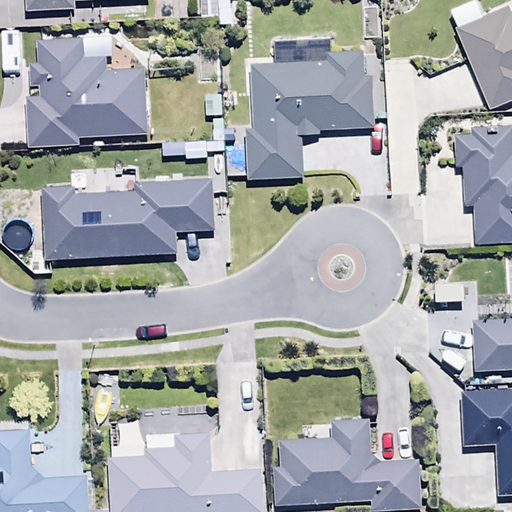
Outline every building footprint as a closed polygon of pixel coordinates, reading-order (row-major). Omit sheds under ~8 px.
[(23,0),(24,9),(73,7),(73,0),(23,0)] [(507,0),(452,22),(488,106),(511,94),(511,4),(511,5),(507,0)] [(83,32),(34,35),(35,58),(27,58),(28,81),(38,80),(39,91),(26,92),(28,141),(77,138),(76,131),(148,128),(145,62),(105,64),(105,48),(84,49),(83,32)] [(243,124),(246,175),(302,172),(300,132),(318,131),(318,125),(372,122),(369,71),(363,71),(362,48),(326,50),(326,56),(249,60),(252,124),(243,124)] [(511,118),(469,120),(470,129),(452,129),(453,161),(463,160),(464,200),(473,199),(475,237),(511,235),(511,118)] [(71,180),(39,182),(43,255),(175,248),(174,228),(213,226),(210,175),(133,179),(133,187),(72,190),(71,180)] [(511,304),(510,305),(511,312),(469,314),(472,366),(511,363),(511,304)] [(511,384),(458,387),(461,442),(494,441),(497,491),(511,490),(511,384)] [(365,412),(329,415),(331,432),(277,436),(280,461),(271,461),(272,500),(370,498),(370,508),(420,505),(418,455),(379,454),(370,445),(365,412)] [(26,424),(0,424),(0,511),(86,511),(85,471),(39,472),(28,461),(26,424)] [(208,427),(172,429),(173,441),(143,442),(143,451),(106,452),(108,511),(220,511),(261,510),(260,464),(210,466),(208,427)]
